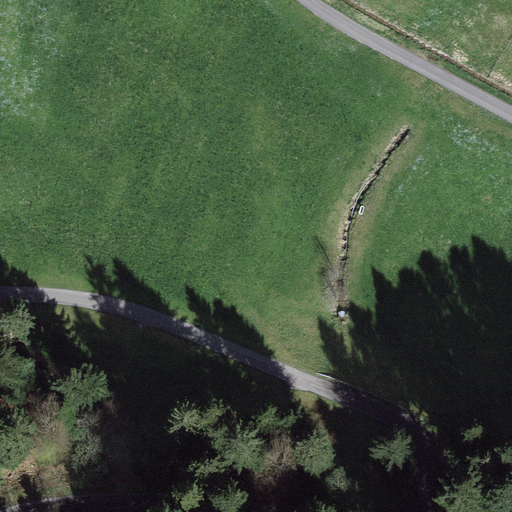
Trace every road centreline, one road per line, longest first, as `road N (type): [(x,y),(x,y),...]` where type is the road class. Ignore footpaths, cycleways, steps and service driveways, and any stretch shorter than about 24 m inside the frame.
road 1 (track): [(0,292),(97,301),(155,318),(406,425),(429,458),(413,511)]
road 2 (track): [(511,114),(308,0)]
road 3 (track): [(236,511),(159,501),(17,511)]
